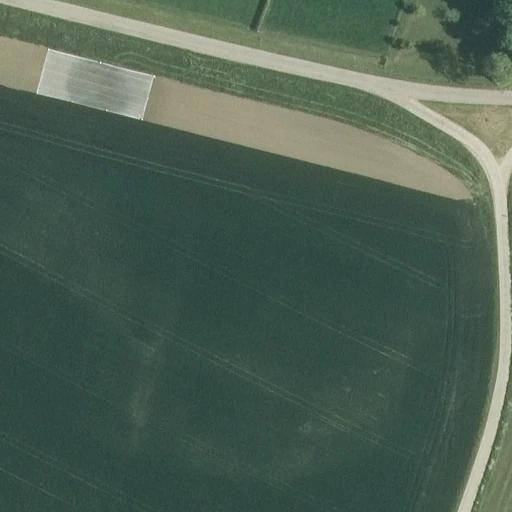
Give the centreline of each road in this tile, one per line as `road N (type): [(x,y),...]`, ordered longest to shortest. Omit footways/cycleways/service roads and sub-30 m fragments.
road 1 (unclassified): [(377,86),(12,0)]
road 2 (unclassified): [(462,511),(503,371),(498,177)]
road 3 (unclassified): [(498,177),(483,154),(377,86)]
road 4 (unclassified): [(511,97),(377,86)]
